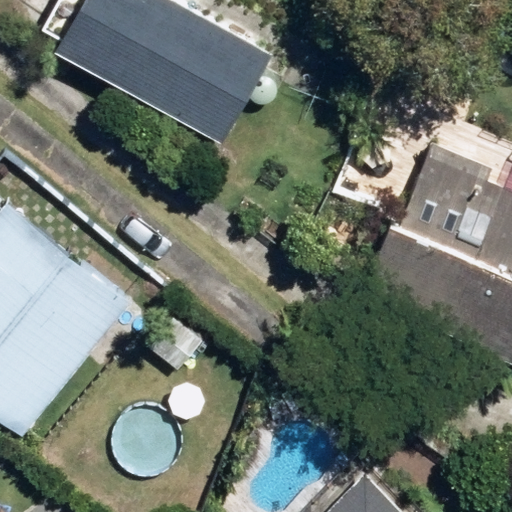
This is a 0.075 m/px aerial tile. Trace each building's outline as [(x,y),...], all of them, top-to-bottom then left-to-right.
[(83,0),(63,37),(229,130),(283,36),(217,0),(83,0)] [(363,288),(511,343),(511,174),(493,167),(499,150),(437,127),(405,213),(399,210),(387,241),(381,239),(363,288)] [(0,407),(25,428),(137,293),(14,191),(0,208),(0,407)] [(155,336),(182,362),(207,334),(179,310),(155,336)] [(326,511),(439,511),(410,485),(402,494),(370,464),(326,511)]
